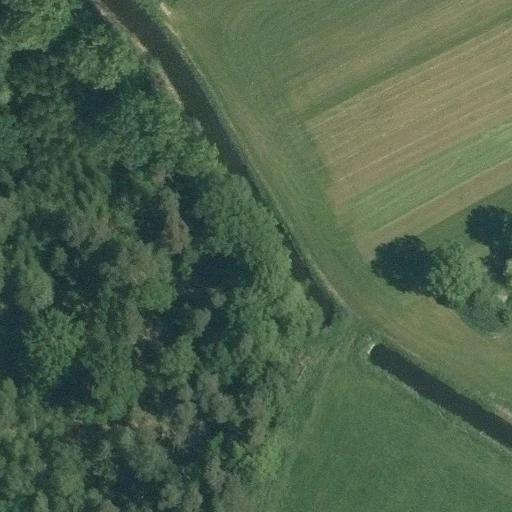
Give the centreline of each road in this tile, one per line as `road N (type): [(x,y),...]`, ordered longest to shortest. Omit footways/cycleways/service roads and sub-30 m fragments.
road 1 (track): [(0,264),(62,375),(103,511)]
road 2 (track): [(355,325),(294,388),(247,511)]
